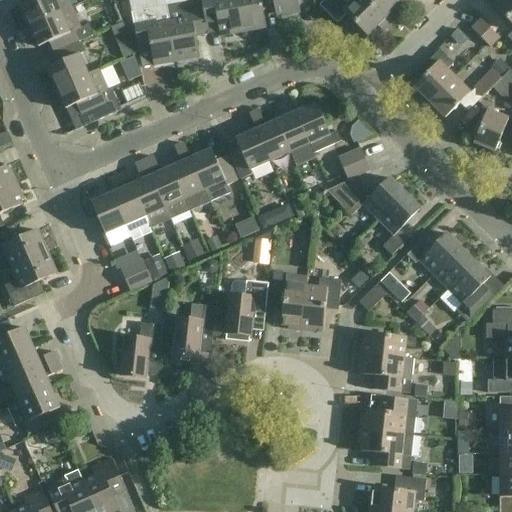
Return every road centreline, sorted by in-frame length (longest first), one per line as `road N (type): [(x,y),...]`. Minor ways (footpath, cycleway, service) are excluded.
road 1 (residential): [(55,176),(95,271),(75,310),(77,334),(110,405),(133,416),(164,413),(253,370),(277,367),(318,386),(328,403),(325,444),(281,495)]
road 2 (residential): [(55,176),(308,66),(338,73),(360,96)]
road 3 (residential): [(360,96),(511,242)]
road 4 (residential): [(0,47),(55,176)]
road 5 (residential): [(456,0),(360,96)]
